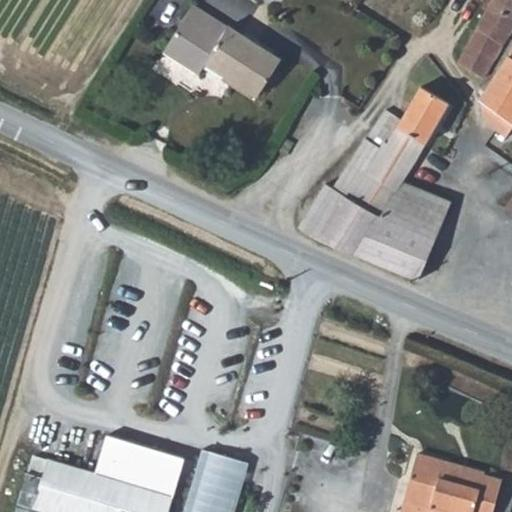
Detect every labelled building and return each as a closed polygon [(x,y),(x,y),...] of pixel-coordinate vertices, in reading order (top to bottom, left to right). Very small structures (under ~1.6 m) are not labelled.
[(511,0),(497,0),(470,46),(480,53),(470,69),(485,77),(511,32),(511,0)] [(279,66),(184,20),(160,70),(198,88),(204,77),(259,105),(279,66)] [(470,69),(480,53),(470,46),(460,63),(470,69)] [(511,49),(482,99),(486,121),(509,135),(511,131),(511,49)] [(422,85),(403,116),(389,108),(373,140),(384,147),(356,193),(352,191),(348,196),(346,195),(321,236),(320,237),(382,264),(383,266),(418,280),(451,203),(405,181),(450,103),(422,85)] [(384,147),(373,140),(389,108),(386,106),(334,187),(328,183),(302,225),(321,236),(346,195),(348,196),(352,191),(356,193),(384,147)] [(240,511),(254,460),(206,448),(190,511),(240,511)] [(410,511),(439,511),(440,510),(446,511),(500,511),(508,488),(452,471),(452,468),(425,460),(410,511)] [(39,484),(30,511),(165,511),(169,500),(44,465),(39,484)] [(508,488),(509,485),(452,468),(452,471),(508,488)] [(30,511),(39,484),(22,479),(13,511),(30,511)]
